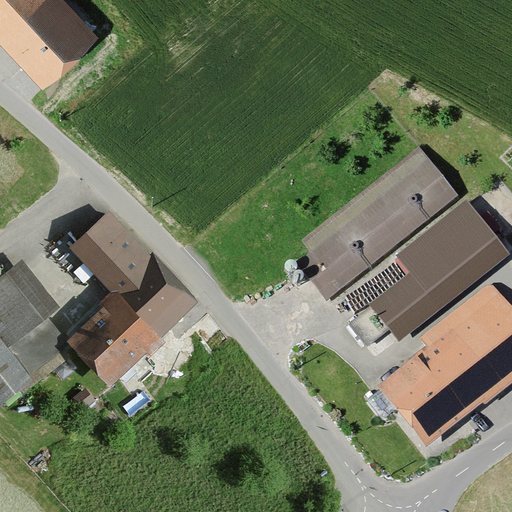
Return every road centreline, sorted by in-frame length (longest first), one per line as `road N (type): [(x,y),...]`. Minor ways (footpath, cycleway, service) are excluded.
road 1 (unclassified): [(0,91),(213,295),(383,511)]
road 2 (tertiary): [(511,436),(397,511)]
